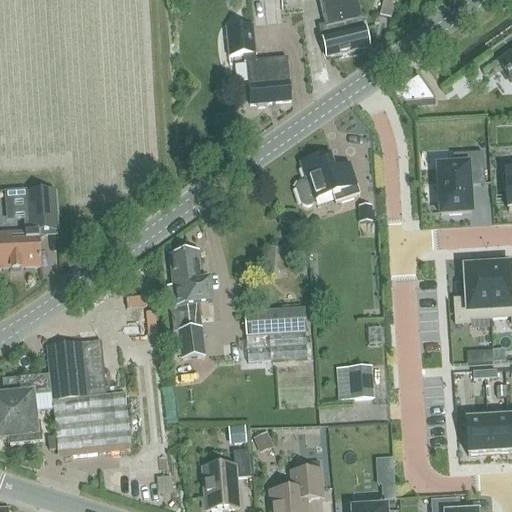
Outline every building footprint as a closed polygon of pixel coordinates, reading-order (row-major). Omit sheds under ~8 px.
[(369,49),(357,0),(318,0),(325,27),(319,29),(326,59),(369,49)] [(396,2),(389,0),(384,0),(380,17),(391,20),(396,2)] [(252,28),(227,30),(229,58),(244,57),(244,64),(246,64),(250,107),(254,107),(257,110),(266,110),(269,106),(291,104),(287,60),(255,63),(252,28)] [(511,56),(499,66),(511,85),(511,56)] [(315,204),(314,203),(332,197),(336,207),(360,198),(349,168),(335,173),(330,157),(300,167),(306,182),(304,185),(299,187),(296,192),(302,209),(307,211),(312,209),(315,204)] [(453,169),(437,170),(440,218),(470,216),(469,188),(484,187),(482,157),(452,159),(453,169)] [(506,178),(502,179),(503,193),(507,193),(508,213),(511,213),(511,174),(506,175),(506,178)] [(0,271),(40,270),(38,234),(58,233),(55,193),(27,195),(30,234),(25,234),(25,239),(10,239),(10,236),(0,236),(0,271)] [(286,275),(286,250),(267,248),(266,274),(286,275)] [(173,289),(168,290),(171,314),(172,313),(174,334),(178,334),(181,359),(181,362),(204,359),(198,310),(213,308),(210,284),(202,285),(198,254),(169,258),(173,289)] [(490,321),(511,320),(511,328),(511,327),(511,298),(510,269),(487,270),(490,321)] [(464,272),(466,301),(453,302),(455,327),(469,326),(469,322),(490,321),(487,270),(464,272)] [(305,313),(244,316),(247,365),(307,361),(305,313)] [(49,377),(53,412),(57,455),(131,448),(125,395),(104,397),(98,345),(46,349),(49,377)] [(370,370),(350,371),(353,403),(373,402),(370,370)] [(496,373),(484,374),(485,382),(497,381),(496,373)] [(484,374),(472,374),(473,382),(485,382),(484,374)] [(3,400),(0,400),(0,440),(9,440),(9,447),(42,444),(40,424),(34,424),(33,414),(53,412),(49,377),(1,382),(3,400)] [(507,420),(487,421),(489,457),(510,456),(507,420)] [(487,421),(466,423),(468,458),(489,457),(487,421)] [(231,426),(231,435),(250,435),(250,426),(231,426)] [(202,472),(205,511),(225,511),(238,511),(235,481),(250,480),(248,454),(233,456),(234,469),(202,472)] [(163,478),(163,463),(140,463),(140,479),(163,478)] [(269,495),(270,511),(306,511),(306,503),(322,501),(319,473),(291,476),(292,493),(269,495)] [(458,511),(457,503),(432,504),(432,511),(458,511)]
